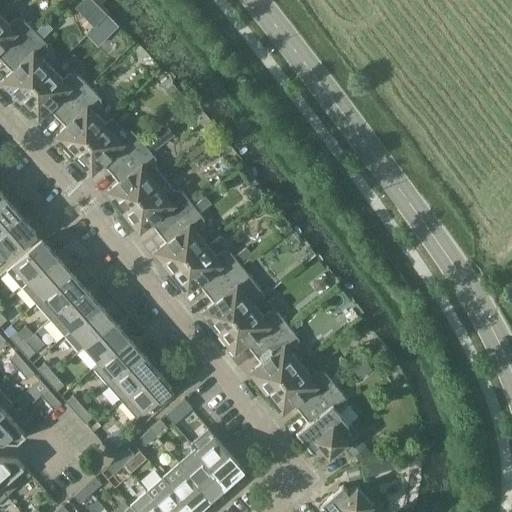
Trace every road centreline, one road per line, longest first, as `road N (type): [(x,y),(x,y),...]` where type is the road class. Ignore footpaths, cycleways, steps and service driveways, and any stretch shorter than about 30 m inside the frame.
road 1 (residential): [(271,511),(294,492),(294,464),(81,199),(0,117)]
road 2 (secondary): [(511,374),(461,278),(253,0)]
